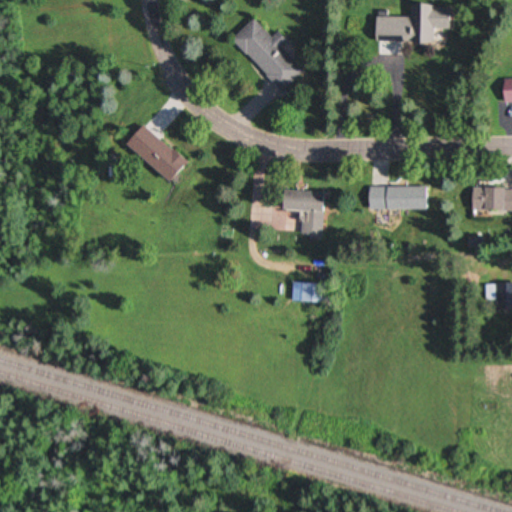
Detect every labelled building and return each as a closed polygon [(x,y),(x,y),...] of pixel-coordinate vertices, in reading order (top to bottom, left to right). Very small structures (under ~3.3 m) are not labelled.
[(410,19),(370,17),(370,40),(445,44),(447,7),(411,6),(410,19)] [(230,41),(279,94),(302,72),(281,50),(287,44),(277,33),(270,39),(252,20),(230,41)] [(511,80),(499,80),(500,105),(511,104),(511,80)] [(166,184),(184,163),(140,125),(121,146),(166,184)] [(422,211),(422,188),(365,188),(365,211),(422,211)] [(511,189),(469,189),(469,212),(511,212),(511,189)] [(304,233),(317,234),(320,195),(278,192),(277,212),(305,214),(304,233)] [(289,303),(316,303),(316,284),(289,284),(289,303)] [(511,312),(511,285),(484,285),(484,302),(494,302),(494,312),(511,312)]
